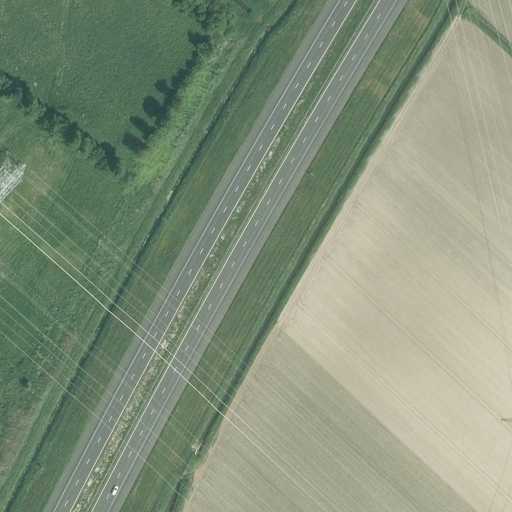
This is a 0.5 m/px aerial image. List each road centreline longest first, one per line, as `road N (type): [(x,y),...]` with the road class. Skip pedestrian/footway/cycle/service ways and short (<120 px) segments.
road 1 (motorway): [(348,0),(242,172),(61,511)]
road 2 (motorway): [(106,511),(392,0)]
